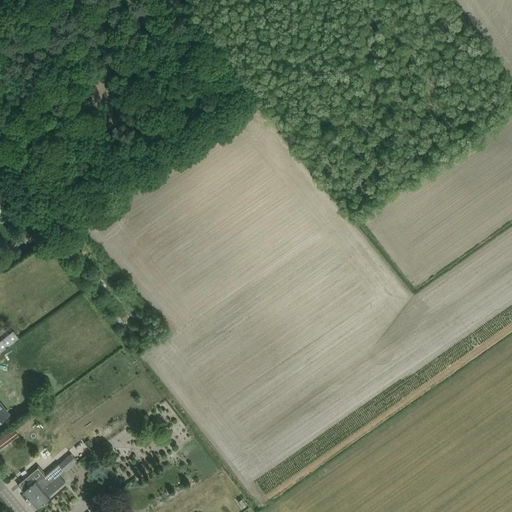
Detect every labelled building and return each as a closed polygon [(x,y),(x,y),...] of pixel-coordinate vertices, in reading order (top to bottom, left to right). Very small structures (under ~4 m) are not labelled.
[(26,218),(14,228),(27,245),(38,237),(35,233),(37,232),(26,218)] [(13,237),(4,250),(12,255),(21,242),(13,237)] [(9,255),(0,260),(4,267),(13,261),(9,255)] [(20,331),(0,346),(0,356),(2,359),(27,339),(20,331)] [(83,450),(91,459),(100,452),(93,442),(83,450)] [(77,460),(72,454),(60,464),(66,470),(77,460)] [(38,479),(31,485),(24,492),(31,500),(52,482),(46,476),(40,482),(38,479)] [(51,496),(50,495),(65,482),(59,476),(52,482),(31,500),(38,508),(45,502),(51,496)] [(89,501),(103,490),(98,484),(84,495),(89,501)] [(89,501),(94,507),(107,496),(103,490),(89,501)] [(242,499),(238,502),(243,508),(246,505),(242,499)]
